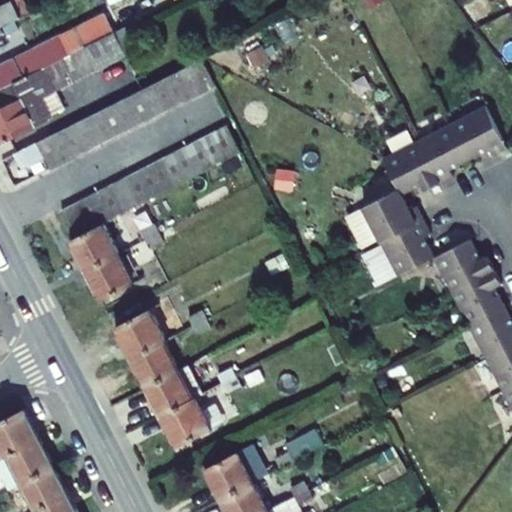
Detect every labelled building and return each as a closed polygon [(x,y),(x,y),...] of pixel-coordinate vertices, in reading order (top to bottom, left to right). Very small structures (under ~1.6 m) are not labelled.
[(0,0),(0,24),(1,27),(28,16),(20,0),(0,0)] [(82,25),(92,44),(115,32),(106,13),(82,25)] [(115,32),(127,54),(153,41),(142,19),(115,32)] [(0,89),(92,44),(82,25),(0,65),(0,35),(4,34),(1,27),(0,24),(0,89)] [(0,89),(0,144),(49,120),(51,113),(64,106),(56,90),(127,54),(115,32),(92,44),(0,89)] [(207,59),(48,141),(37,147),(50,172),(220,84),(207,59)] [(452,124),(470,160),(490,149),(493,156),(508,148),(486,106),(452,124)] [(418,141),(440,184),(454,176),(451,170),(470,160),(452,124),(418,141)] [(229,159),(242,152),(228,125),(215,132),(229,159)] [(202,139),(216,166),(229,159),(215,132),(202,139)] [(189,145),(203,172),(216,166),(202,139),(189,145)] [(400,189),(403,195),(423,184),(427,191),(440,184),(418,141),(384,159),(400,189)] [(177,152),(191,179),(203,172),(189,145),(177,152)] [(164,158),(178,185),(191,179),(177,152),(164,158)] [(151,165),(165,192),(178,185),(164,158),(151,165)] [(139,172),(152,198),(165,192),(151,165),(139,172)] [(126,178),(140,205),(152,198),(139,172),(126,178)] [(113,185),(127,211),(140,205),(126,178),(113,185)] [(101,191),(114,218),(127,211),(113,185),(101,191)] [(382,242),(424,220),(417,206),(410,209),(403,195),(400,189),(348,216),(365,247),(380,239),(382,242)] [(104,223),(114,218),(101,191),(88,198),(102,224),(104,223)] [(89,231),(102,224),(88,198),(75,204),(89,231)] [(75,204),(62,211),(76,238),(89,231),(75,204)] [(431,233),(424,220),(382,242),(383,244),(399,275),(400,276),(435,257),(425,237),(431,233)] [(71,240),(86,270),(120,253),(104,223),(102,224),(89,231),(76,238),(71,240)] [(142,230),(146,239),(160,232),(155,223),(142,230)] [(146,239),(151,248),(164,241),(160,232),(146,239)] [(435,257),(453,292),(496,270),(488,256),(482,259),(471,239),(435,257)] [(399,275),(383,244),(363,254),(379,286),(399,275)] [(86,270),(102,300),(135,283),(120,253),(86,270)] [(470,325),(506,306),(496,287),(503,283),(496,270),(453,292),(470,325)] [(488,358),(511,345),(511,317),(506,306),(470,325),(488,358)] [(115,327),(131,358),(165,341),(167,340),(151,308),(115,327)] [(189,317),(194,326),(207,319),(203,310),(189,317)] [(194,326),(198,335),(212,328),(207,319),(194,326)] [(131,358),(146,387),(180,370),(165,341),(131,358)] [(505,391),(511,387),(511,345),(488,358),(505,391)] [(197,398),(204,394),(190,365),(180,370),(195,399),(197,398)] [(219,375),(224,384),(237,377),(232,368),(219,375)] [(195,399),(180,370),(146,387),(161,417),(195,399)] [(224,384),(228,393),(242,386),(237,377),(224,384)] [(195,399),(161,417),(177,448),(213,429),(197,398),(195,399)] [(41,438),(25,408),(0,420),(0,448),(4,457),(8,455),(41,438)] [(276,458),(281,467),(325,445),(317,429),(286,445),(290,451),(276,458)] [(55,465),(41,438),(8,455),(22,482),(55,465)] [(205,469),(221,498),(254,481),(239,451),(205,469)] [(0,459),(0,471),(9,488),(22,482),(8,455),(4,457),(0,459)] [(69,493),(55,465),(22,482),(36,510),(69,493)] [(305,480),(291,487),(296,496),(309,489),(305,480)] [(221,498),(227,511),(265,511),(269,510),(254,481),(221,498)] [(296,496),(301,505),(314,498),(309,489),(296,496)] [(78,511),(69,493),(36,510),(37,511),(78,511)] [(269,510),(270,511),(293,511),(287,501),(269,510)]
